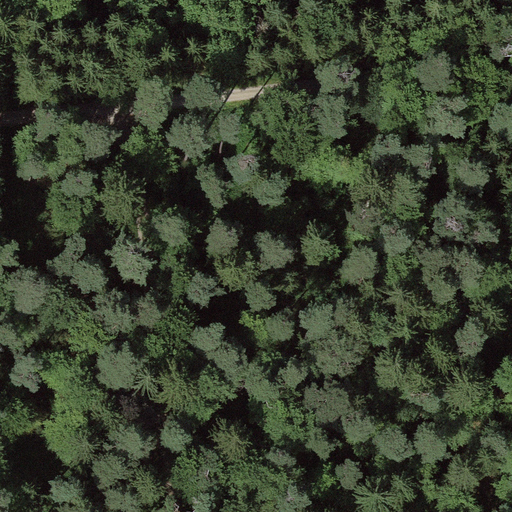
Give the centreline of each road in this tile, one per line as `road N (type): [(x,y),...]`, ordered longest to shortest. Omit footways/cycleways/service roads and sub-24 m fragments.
road 1 (track): [(511,60),(0,114)]
road 2 (track): [(124,100),(167,511)]
